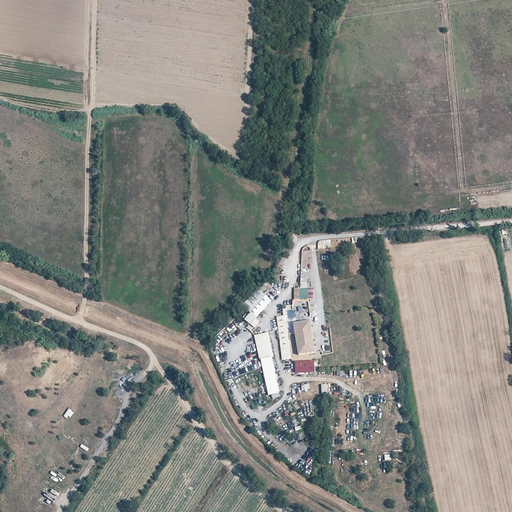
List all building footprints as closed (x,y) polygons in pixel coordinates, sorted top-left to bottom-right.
[(318,248),(331,247),(331,239),(318,240),(318,248)] [(258,288),(236,312),(244,320),(252,312),(257,317),(272,301),(258,288)] [(257,317),(252,312),(244,320),(250,325),(256,319),(257,317)] [(291,359),(286,316),(277,317),(282,360),(291,359)] [(256,319),(250,325),(254,329),(259,323),(256,319)] [(315,352),(311,320),(293,322),(298,354),(315,352)] [(268,333),(254,335),(259,361),(261,360),(274,358),(268,333)] [(274,358),(261,360),(268,395),(280,393),(274,358)] [(308,363),(295,364),(295,372),(309,371),(308,363)] [(322,393),(331,393),(331,383),(321,383),(322,393)] [(64,416),(67,418),(72,411),(69,408),(64,416)]
